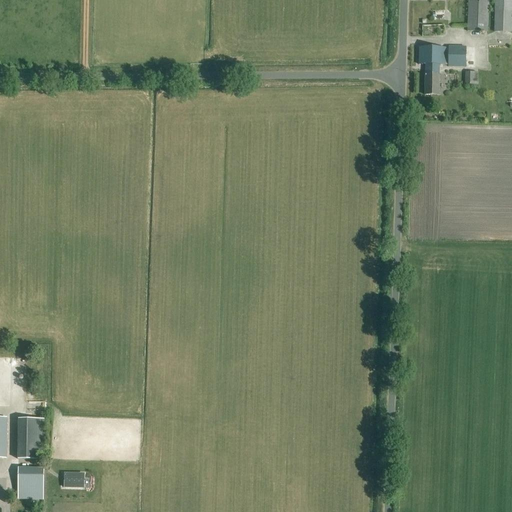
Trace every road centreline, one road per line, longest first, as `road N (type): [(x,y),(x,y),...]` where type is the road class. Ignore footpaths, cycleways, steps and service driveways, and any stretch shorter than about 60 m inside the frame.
road 1 (unclassified): [(382,511),(396,73)]
road 2 (unclassified): [(0,76),(396,73)]
